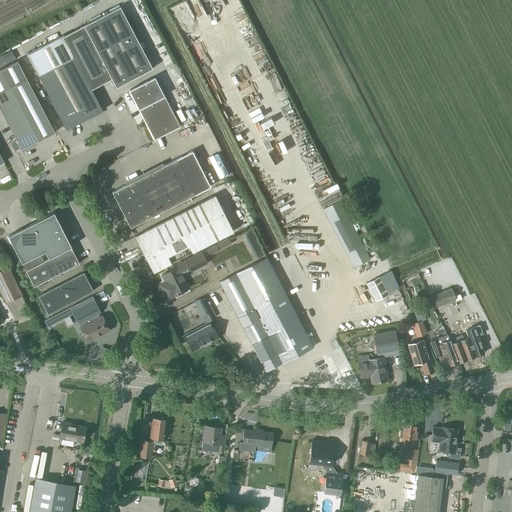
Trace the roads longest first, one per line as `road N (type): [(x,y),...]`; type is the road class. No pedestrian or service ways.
road 1 (tertiary): [(128,380),(308,403),(488,381)]
road 2 (unclassified): [(128,380),(134,313),(62,175)]
road 3 (unknown): [(34,367),(5,511)]
road 4 (unclassified): [(103,511),(128,380)]
road 5 (unclassified): [(474,511),(488,381)]
road 6 (tertiary): [(0,362),(128,380)]
